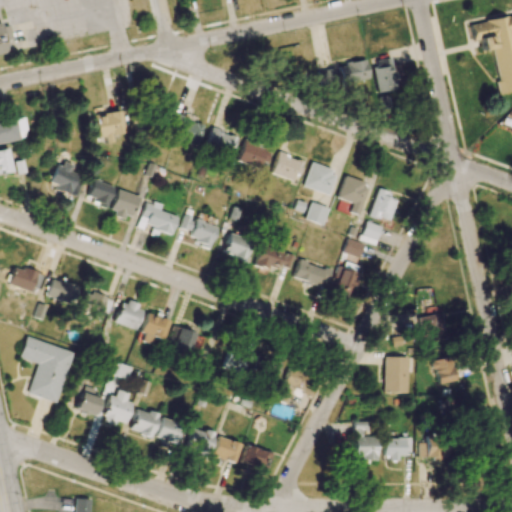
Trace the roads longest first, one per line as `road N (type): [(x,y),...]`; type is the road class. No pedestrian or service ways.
road 1 (residential): [(511,435),(416,0)]
road 2 (residential): [(0,83),(396,0)]
road 3 (residential): [(276,511),(452,160)]
road 4 (residential): [(357,346),(0,216)]
road 5 (residential): [(511,182),(222,77),(169,48)]
road 6 (residential): [(231,511),(0,438)]
road 7 (residential): [(511,509),(363,511)]
